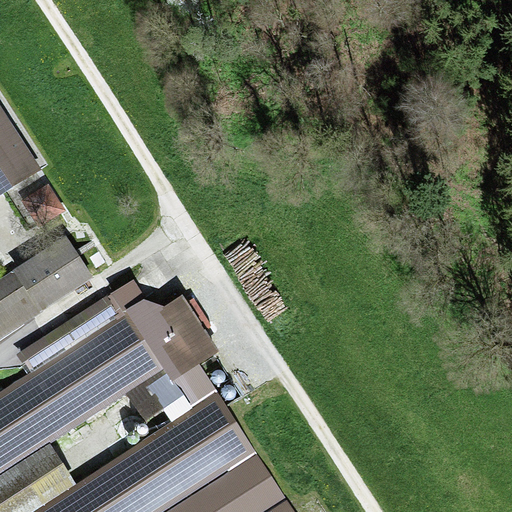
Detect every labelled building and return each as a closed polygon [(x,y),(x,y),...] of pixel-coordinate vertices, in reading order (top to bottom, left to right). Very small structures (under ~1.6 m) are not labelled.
[(0,199),(41,172),(0,109),(0,199)] [(63,207),(48,185),(21,203),(36,225),(63,207)] [(0,341),(94,282),(66,239),(0,281),(0,341)] [(13,352),(27,378),(124,315),(162,373),(112,405),(139,446),(216,395),(200,368),(182,381),(162,351),(177,341),(161,316),(165,313),(163,311),(142,303),(146,301),(134,282),(107,299),(106,297),(13,352)] [(219,355),(181,299),(163,311),(165,313),(161,316),(177,341),(162,351),(182,381),(200,368),(219,355)] [(112,405),(162,373),(124,315),(27,378),(0,395),(0,477),(58,440),(112,405)] [(164,511),(255,453),(216,395),(139,446),(75,487),(36,511),(164,511)] [(0,511),(36,511),(75,487),(57,459),(66,453),(58,440),(0,477),(0,511)] [(269,511),(286,501),(255,453),(164,511),(269,511)] [(293,511),(286,501),(269,511),(293,511)]
